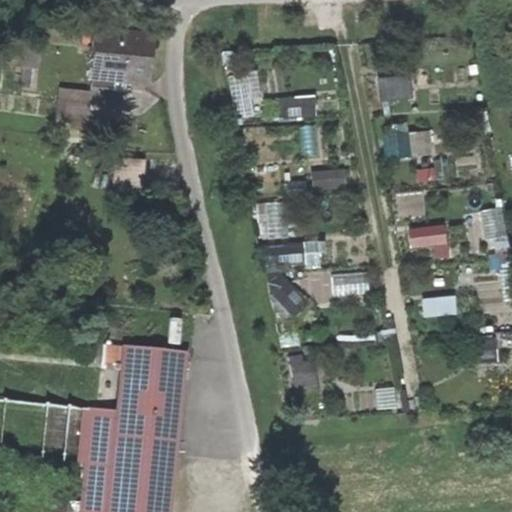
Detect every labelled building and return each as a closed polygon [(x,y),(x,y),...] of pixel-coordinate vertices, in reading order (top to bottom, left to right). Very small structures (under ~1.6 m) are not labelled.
[(94,41),(90,82),(142,87),(147,47),(94,41)] [(245,113),(244,90),(256,90),(256,70),(229,71),(230,113),(245,113)] [(373,77),(375,97),(408,94),(406,74),(373,77)] [(85,124),(88,87),(55,85),(53,122),(85,124)] [(378,132),(381,157),(429,151),(426,127),(378,132)] [(308,168),(309,186),(340,184),(339,166),(308,168)] [(275,199),(253,202),(257,233),(278,231),(275,199)] [(483,241),(504,237),(499,204),(478,207),(483,241)] [(442,241),(440,222),(404,226),(406,245),(442,241)] [(492,333),(467,335),(469,361),(494,359),(492,333)] [(293,392),(314,388),(306,350),(285,354),(293,392)] [(88,410),(78,511),(172,511),(186,362),(122,356),(115,413),(88,410)]
